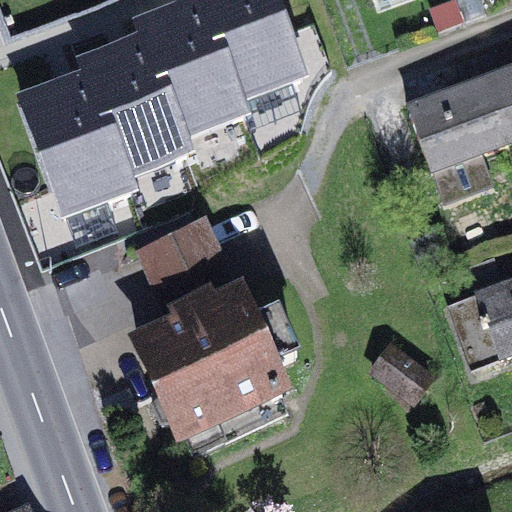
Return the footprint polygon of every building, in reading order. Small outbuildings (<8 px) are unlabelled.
[(307,85),(274,0),(196,0),(197,1),(206,26),(214,23),(247,109),(307,85)] [(417,0),(374,0),(379,14),(417,0)] [(214,23),(206,26),(197,1),(133,26),(137,38),(142,51),(151,47),(189,144),(252,120),(247,109),(214,23)] [(82,74),(89,71),(133,184),(195,160),(189,144),(151,47),(142,51),(137,38),(77,61),(82,74)] [(511,79),(508,81),(502,66),(500,58),(479,66),(509,150),(511,148),(511,79)] [(508,81),(511,79),(511,62),(502,66),(508,81)] [(490,190),(480,161),(509,150),(479,66),(459,73),(462,80),(468,95),(452,101),(411,116),(444,206),(490,190)] [(82,74),(16,99),(64,223),(138,195),(133,184),(89,71),(82,74)] [(447,86),(452,101),(468,95),(462,80),(447,86)] [(270,375),(297,363),(278,319),(250,331),(203,231),(179,242),(148,256),(173,311),(205,297),(208,305),(176,319),(182,332),(173,336),(142,350),(165,403),(156,413),(163,429),(176,428),(183,441),(280,398),(270,375)] [(205,297),(173,311),(148,256),(139,260),(173,336),(182,332),(176,319),(208,305),(205,297)] [(511,292),(451,315),(473,374),(511,359),(511,292)] [(374,376),(415,407),(431,386),(397,360),(374,376)] [(183,441),(193,462),(289,419),(280,398),(183,441)]
